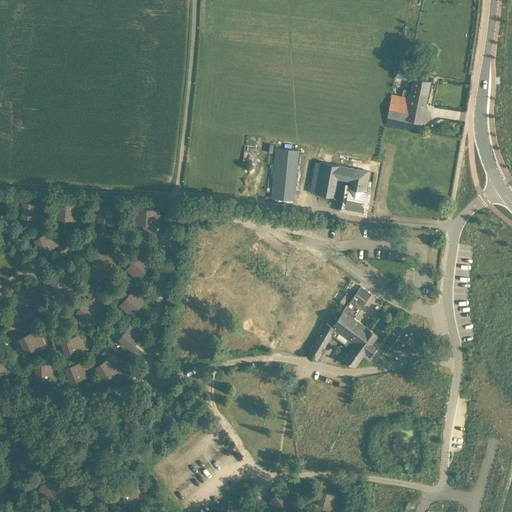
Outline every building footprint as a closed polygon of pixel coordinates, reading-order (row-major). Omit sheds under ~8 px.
[(402,42),(400,50),(408,51),(410,44),(402,42)] [(422,121),(430,80),(413,77),(410,90),(403,89),(402,95),(392,93),(386,124),(420,130),(422,121)] [(276,147),(270,197),(293,199),(299,150),(276,147)] [(314,162),(311,176),(320,178),(318,193),(332,196),(335,178),(349,180),(344,208),(362,211),(370,170),(323,162),(314,162)] [(23,200),(23,205),(22,215),(41,217),(42,205),(41,205),(41,202),(23,200)] [(55,218),(80,220),(81,207),(78,207),(79,203),(56,201),(55,218)] [(97,203),(96,220),(118,221),(119,209),(117,209),(117,205),(97,203)] [(152,209),(137,208),(136,222),(152,223),(152,221),(159,221),(160,214),(158,214),(158,210),(157,210),(157,208),(153,208),(152,209)] [(50,231),(44,234),(35,239),(42,251),(60,241),(54,232),(52,233),(50,231)] [(126,267),(130,271),(138,277),(149,264),(147,263),(151,258),(142,250),(126,267)] [(98,252),(87,272),(102,280),(112,259),(98,252)] [(68,270),(65,271),(64,269),(48,276),(54,288),(73,280),(68,270)] [(12,294),(16,303),(19,308),(41,297),(35,285),(32,287),(31,284),(12,294)] [(118,305),(131,316),(148,295),(135,284),(118,305)] [(371,293),(361,285),(331,326),(355,343),(342,357),(343,358),(354,366),(365,352),(370,356),(378,346),(372,342),(378,334),(367,326),(367,327),(353,317),(371,293)] [(88,297),(75,311),(87,322),(102,305),(92,296),(89,298),(88,297)] [(118,337),(123,340),(131,347),(138,338),(136,336),(141,331),(130,322),(118,337)] [(35,329),(17,338),(25,353),(46,343),(40,331),(37,333),(35,329)] [(78,333),(59,339),(65,356),(85,349),(82,337),(80,338),(78,333)] [(119,365),(112,355),(96,365),(104,378),(114,371),(113,369),(119,365)] [(88,372),(83,360),(66,367),(71,380),(82,376),(81,374),(88,372)] [(35,364),(35,380),(57,378),(56,367),(54,367),(54,364),(35,364)] [(21,433),(0,431),(0,448),(20,449),(21,433)] [(0,490),(3,492),(9,478),(0,473),(0,490)] [(52,497),(61,483),(47,475),(39,489),(52,497)] [(116,499),(139,499),(139,487),(135,487),(135,482),(116,482),(116,499)] [(336,511),(340,499),(338,499),(339,495),(319,489),(315,505),(336,511)] [(282,511),(291,503),(286,497),(287,495),(282,490),(271,499),(277,506),(275,507),(279,511),(281,510),(282,511)]
